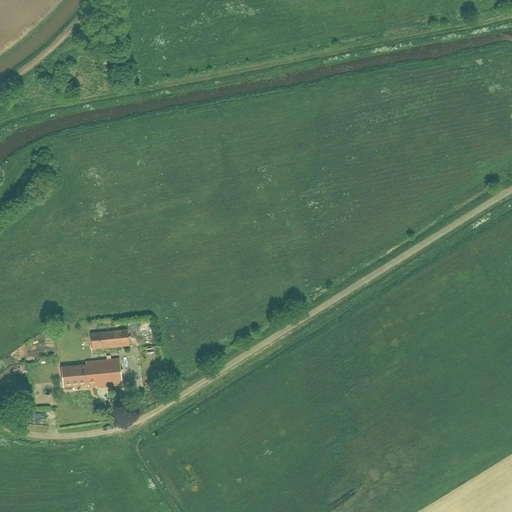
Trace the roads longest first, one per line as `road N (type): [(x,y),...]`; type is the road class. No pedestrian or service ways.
road 1 (unclassified): [(511,199),(143,423),(56,437),(0,425)]
road 2 (unknown): [(128,91),(511,22)]
